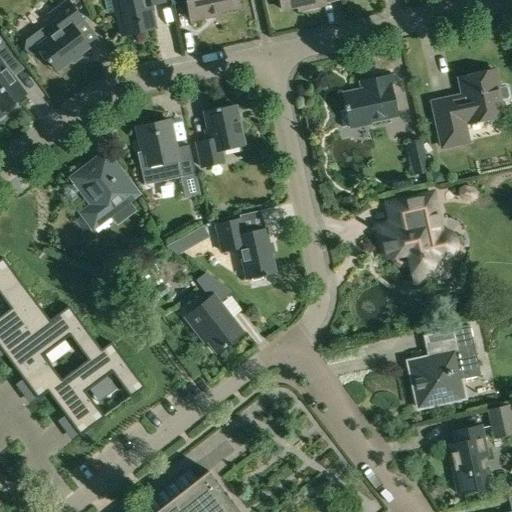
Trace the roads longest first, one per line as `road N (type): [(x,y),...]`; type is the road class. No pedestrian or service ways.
road 1 (residential): [(286,345),(320,302),(321,286),(269,53)]
road 2 (residential): [(269,53),(116,88),(0,172)]
road 3 (residential): [(65,511),(286,345)]
road 4 (residential): [(269,53),(511,3)]
road 5 (residential): [(412,511),(286,345)]
